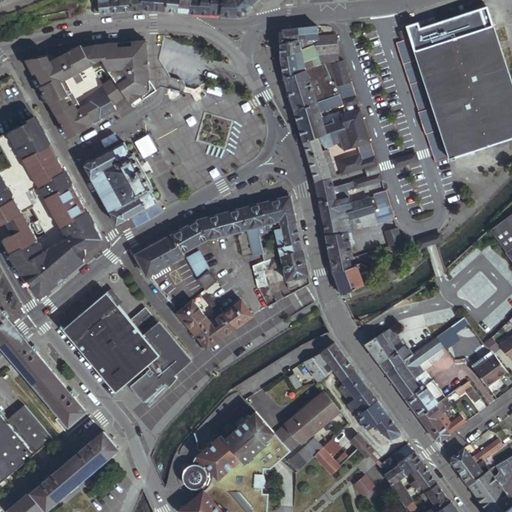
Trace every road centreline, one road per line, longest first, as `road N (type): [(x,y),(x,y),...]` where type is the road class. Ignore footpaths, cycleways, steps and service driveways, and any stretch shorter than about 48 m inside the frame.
road 1 (secondary): [(435,456),(350,338),(327,288)]
road 2 (secondary): [(199,26),(118,27),(13,46)]
road 3 (residential): [(183,210),(135,121),(72,154)]
road 4 (secondary): [(262,20),(416,0)]
road 5 (residential): [(111,412),(1,511)]
road 6 (residential): [(120,246),(205,364)]
road 7 (residential): [(205,364),(327,288)]
road 8 (residential): [(13,46),(72,154)]
